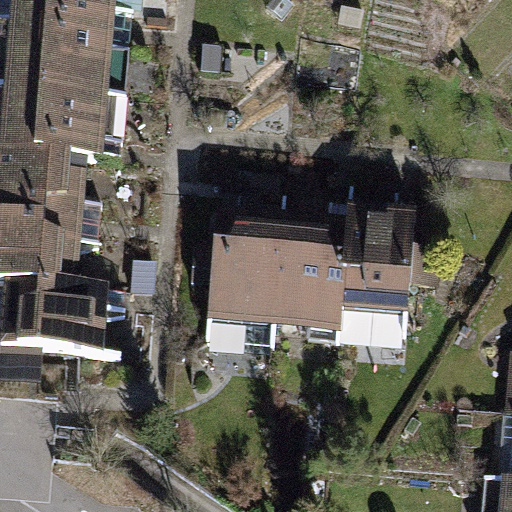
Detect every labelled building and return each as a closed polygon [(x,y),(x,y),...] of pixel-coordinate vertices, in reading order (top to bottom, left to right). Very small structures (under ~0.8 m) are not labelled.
[(109,0),(2,0),(0,33),(107,40),(109,0)] [(107,40),(0,33),(0,36),(0,98),(103,106),(107,40)] [(103,106),(0,98),(0,165),(74,171),(98,172),(103,106)] [(0,228),(70,234),(74,171),(0,165),(0,228)] [(270,222),(213,219),(206,348),(262,351),(270,222)] [(270,222),(262,351),(333,355),(340,226),(270,222)] [(413,230),(340,226),(333,355),(406,359),(413,230)] [(70,234),(0,228),(0,293),(65,298),(70,234)] [(65,298),(0,293),(0,361),(103,369),(108,301),(65,298)] [(511,360),(506,360),(499,425),(511,426),(511,360)] [(511,426),(499,425),(493,493),(511,494),(511,426)] [(511,511),(511,494),(493,493),(490,511),(511,511)]
